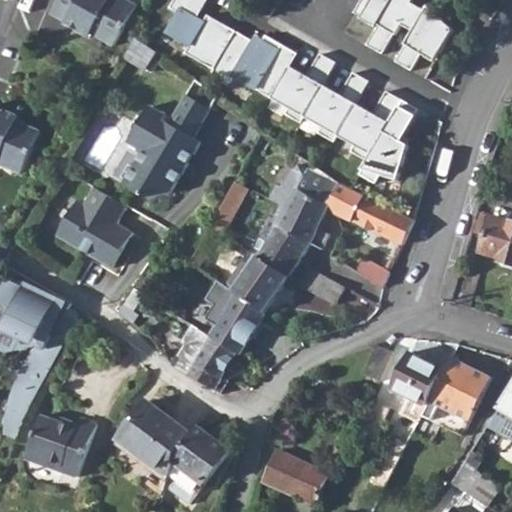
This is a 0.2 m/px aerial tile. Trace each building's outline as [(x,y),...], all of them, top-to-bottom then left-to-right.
[(61,0),(53,14),(69,23),(68,25),(92,38),(94,34),(117,47),(139,7),(126,0),(61,0)] [(187,54),(215,70),(236,33),(208,17),(207,20),(200,16),(209,0),(175,0),(171,8),(179,13),(168,33),(191,46),(187,54)] [(361,0),(354,14),(378,27),(393,0),(372,0),(371,2),(367,0),(361,0)] [(393,0),(378,27),(367,46),(383,55),(401,24),(414,31),(426,10),(413,3),(414,0),(393,0)] [(426,10),(414,31),(396,62),(412,72),(422,54),(428,58),(434,52),(440,56),(454,31),(428,7),(426,10)] [(254,43),(236,33),(215,70),(213,73),(232,84),(236,77),(273,99),(291,67),(298,55),(267,37),(263,43),(256,39),(254,43)] [(126,57),(148,69),(158,52),(137,37),(126,57)] [(286,115),(302,124),(306,118),(324,86),(337,64),(321,55),(308,77),(291,67),(273,99),(290,108),(286,115)] [(319,134),(335,143),(339,136),(357,105),(370,82),(354,73),(341,96),(324,86),(306,118),(323,127),(319,134)] [(218,94),(196,79),(171,123),(165,119),(167,115),(151,106),(131,141),(147,150),(128,184),(153,198),(175,192),(203,140),(196,136),(218,94)] [(352,152),(368,162),(403,101),(387,92),(375,114),(357,105),(339,136),(356,146),(352,152)] [(419,110),(403,101),(368,162),(360,175),(377,185),(381,176),(399,181),(409,146),(401,142),(419,110)] [(0,162),(23,173),(41,131),(17,121),(19,116),(0,107),(0,162)] [(322,230),(331,206),(341,183),(319,168),(316,172),(300,164),(296,172),(305,176),(294,196),(286,191),(279,188),(272,201),(281,205),(271,224),(278,227),(315,245),(322,230)] [(286,191),(294,196),(305,176),(296,172),(286,191)] [(228,198),(239,205),(248,188),(237,182),(228,198)] [(341,183),(331,206),(337,215),(404,246),(417,221),(341,183)] [(130,208),(97,190),(88,207),(81,203),(62,238),(119,269),(138,234),(121,225),(130,208)] [(511,221),(491,215),(482,252),(503,258),(502,261),(511,263),(511,221)] [(270,239),(259,257),(292,278),(315,245),(278,227),(270,239)] [(315,245),(328,252),(335,236),(322,230),(315,245)] [(251,252),(259,257),(270,239),(262,233),(251,252)] [(251,252),(229,288),(267,314),(292,278),(259,257),(251,252)] [(385,288),(391,273),(366,258),(358,272),(385,288)] [(463,269),(454,301),(473,307),(481,274),(463,269)] [(326,275),(315,294),(338,306),(349,287),(326,275)] [(8,277),(0,293),(0,296),(18,306),(25,292),(28,287),(8,277)] [(28,287),(25,292),(37,298),(34,304),(52,313),(51,316),(34,341),(13,344),(2,338),(0,341),(12,347),(39,343),(49,331),(55,325),(66,313),(71,303),(30,282),(28,287)] [(217,306),(209,319),(219,325),(212,337),(244,355),(267,314),(229,288),(220,282),(209,300),(217,306)] [(136,288),(126,305),(136,311),(140,305),(146,294),(136,288)] [(0,328),(5,331),(2,338),(13,344),(34,341),(51,316),(52,313),(34,304),(37,298),(25,292),(18,306),(0,296),(0,328)] [(81,319),(66,313),(55,325),(49,331),(28,359),(21,375),(23,385),(13,404),(11,435),(21,439),(31,410),(81,319)] [(202,330),(212,337),(219,325),(209,319),(202,330)] [(171,352),(168,357),(174,366),(190,375),(222,394),(229,382),(223,378),(238,353),(243,356),(244,355),(212,337),(202,330),(194,326),(184,341),(187,342),(179,356),(171,352)] [(377,344),(365,375),(384,383),(396,351),(377,344)] [(412,351),(392,388),(429,407),(431,402),(448,369),(412,351)] [(448,369),(431,402),(429,407),(424,416),(433,421),(441,406),(474,421),(494,377),(454,359),(448,369)] [(488,427),(511,439),(511,385),(498,409),(488,427)] [(149,399),(119,438),(172,477),(174,473),(181,453),(196,433),(149,399)] [(373,453),(392,407),(375,400),(356,446),(373,453)] [(44,415),(31,453),(65,465),(63,471),(81,478),(100,424),(83,418),(80,424),(63,418),(62,422),(44,415)] [(196,433),(181,453),(174,473),(203,493),(234,450),(201,425),(196,433)] [(280,451),(266,482),(303,498),(319,505),(332,473),(280,451)] [(28,459),(63,471),(65,465),(31,453),(28,459)] [(471,457),(454,483),(489,507),(502,489),(479,472),(484,465),(471,457)] [(298,511),(301,511),(315,511),(319,505),(303,498),(298,511)]
